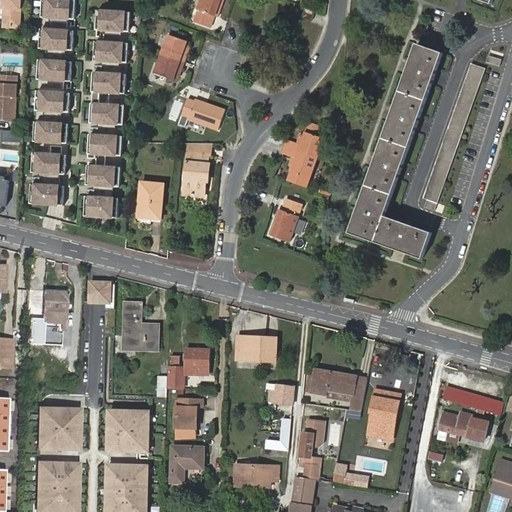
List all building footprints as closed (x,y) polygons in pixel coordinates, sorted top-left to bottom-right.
[(0,0),(0,9),(5,10),(4,28),(20,29),(21,0),(0,0)] [(76,0),(69,0),(42,0),(41,18),(75,20),(76,0)] [(200,0),(197,9),(198,10),(194,21),(210,27),(214,16),(218,17),(223,0),(200,0)] [(131,12),(97,10),(96,30),(130,31),(131,12)] [(316,14),(306,10),(303,19),(312,23),(316,14)] [(73,51),(74,31),(41,30),(40,49),(48,50),(66,51),(73,51)] [(168,35),(161,55),(185,63),(187,57),(183,55),(186,47),(188,42),(168,35)] [(128,62),(129,43),(96,41),(94,61),(128,62)] [(425,259),(426,259),(434,233),(388,215),(445,54),(418,45),(352,232),(425,259)] [(65,62),(66,51),(48,50),(47,61),(65,62)] [(185,63),(161,55),(154,73),(174,81),(175,77),(178,68),(182,70),(185,63)] [(489,56),(487,62),(500,66),(502,59),(489,56)] [(71,82),(72,63),(65,62),(47,61),(39,61),(38,80),(71,82)] [(474,65),(426,199),(441,204),(489,69),(474,65)] [(126,93),(127,74),(94,72),(93,92),(126,93)] [(0,119),(15,120),(17,76),(0,74),(0,119)] [(70,113),(71,94),(37,92),(36,111),(44,112),(62,113),(70,113)] [(188,99),(177,125),(185,127),(188,120),(218,131),(226,111),(195,99),(195,101),(188,99)] [(124,125),(125,105),(92,103),(91,123),(124,125)] [(61,124),(62,113),(44,112),(43,123),(61,124)] [(296,151),(320,160),(326,140),(317,137),(321,127),(311,122),(305,137),(302,146),(298,144),(296,151)] [(68,144),(69,125),(61,124),(43,123),(36,123),(34,142),(68,144)] [(24,142),(25,132),(5,131),(4,141),(24,142)] [(123,156),(124,136),(90,134),(89,154),(123,156)] [(190,155),(199,156),(200,144),(190,144),(189,155),(190,155)] [(200,144),(199,156),(211,157),(212,145),(200,144)] [(289,182),(309,190),(320,160),(296,151),(294,157),(298,159),(295,167),(289,182)] [(66,175),(67,156),(34,154),(33,173),(39,174),(60,175),(66,175)] [(209,174),(210,165),(211,157),(199,156),(190,155),(186,196),(207,198),(208,183),(211,183),(212,174),(209,174)] [(121,187),(122,167),(89,165),(87,185),(121,187)] [(144,173),(141,208),(164,210),(167,175),(144,173)] [(59,187),(60,175),(39,174),(38,185),(59,187)] [(0,206),(6,207),(10,181),(0,179),(0,206)] [(64,206),(65,187),(59,187),(38,185),(32,185),(31,205),(52,206),(64,206)] [(119,218),(120,198),(87,196),(86,216),(119,218)] [(281,211),(271,237),(292,244),(301,218),(300,218),(305,206),(288,200),(283,212),(281,211)] [(427,200),(425,207),(435,210),(438,204),(427,200)] [(100,281),(90,281),(90,304),(99,304),(114,304),(114,281),(100,281)] [(69,292),(29,290),(28,319),(30,319),(29,333),(33,333),(34,330),(44,330),(44,319),(57,320),(57,323),(64,324),(63,331),(68,331),(69,292)] [(126,304),(125,338),(131,339),(131,351),(159,353),(160,326),(148,326),(148,330),(143,330),(143,325),(144,305),(126,304)] [(13,368),(15,338),(0,337),(0,363),(0,364),(0,367),(13,368)] [(238,337),(238,360),(277,361),(277,338),(238,337)] [(170,363),(170,387),(177,388),(185,388),(185,376),(209,376),(210,350),(187,350),(187,363),(180,363),(181,357),(172,356),(172,363),(170,363)] [(328,391),(353,395),(354,396),(357,375),(315,368),(313,380),(308,379),(306,391),(327,395),(328,391)] [(269,401),(292,404),(294,387),(267,383),(267,387),(271,388),(269,401)] [(502,415),(505,403),(449,386),(445,399),(502,415)] [(375,390),(371,412),(373,413),(370,432),(390,436),(395,412),(398,412),(400,402),(383,399),(385,392),(375,390)] [(352,401),(353,395),(328,391),(327,395),(327,397),(352,401)] [(401,394),(385,392),(383,399),(400,402),(401,394)] [(178,397),(177,428),(198,428),(199,408),(203,408),(204,398),(178,397)] [(0,451),(7,452),(8,399),(0,399),(0,451)] [(80,413),(40,411),(39,452),(80,453),(80,413)] [(471,427),(487,432),(489,424),(473,420),(474,416),(461,412),(461,416),(445,411),(440,428),(450,431),(459,434),(468,436),(471,427)] [(395,412),(390,436),(394,437),(398,412),(395,412)] [(150,416),(110,414),(109,453),(148,455),(150,416)] [(287,450),(288,439),(290,420),(282,419),(280,441),(265,439),(265,448),(287,450)] [(303,432),(299,459),(306,460),(307,456),(311,457),(312,444),(318,444),(322,443),(324,422),(308,420),(307,433),(303,432)] [(485,441),(487,432),(471,427),(468,436),(485,441)] [(459,434),(450,431),(447,438),(457,441),(459,434)] [(380,445),(380,438),(370,437),(369,445),(380,445)] [(173,447),(172,483),(183,484),(184,469),(204,470),(204,449),(173,447)] [(429,459),(444,461),(445,453),(431,450),(429,459)] [(511,470),(510,470),(511,463),(504,460),(494,492),(511,497),(511,470)] [(334,480),(344,482),(346,463),(336,462),(334,480)] [(236,465),(235,483),(252,484),(252,486),(269,487),(269,480),(278,481),(278,466),(236,465)] [(77,511),(80,468),(39,466),(36,511),(77,511)] [(146,511),(148,469),(109,468),(106,511),(146,511)] [(316,478),(297,476),(293,494),(292,502),(312,505),(316,478)] [(310,511),(312,505),(292,502),(290,511),(310,511)]
